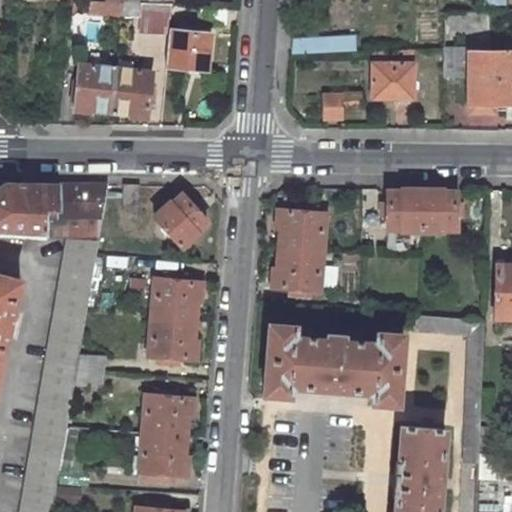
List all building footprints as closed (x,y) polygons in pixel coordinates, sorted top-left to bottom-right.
[(106,2),(90,1),(90,14),(105,15),(106,2)] [(106,2),(105,15),(121,15),(123,2),(106,2)] [(123,2),(121,15),(140,16),(139,31),(170,33),(170,30),(171,23),(172,4),(147,3),(123,2)] [(172,4),(171,23),(212,27),(214,7),(172,4)] [(167,66),(208,70),(211,33),(170,30),(170,33),(167,66)] [(291,38),(290,55),(357,53),(357,35),(291,38)] [(470,48),(444,48),(443,77),(469,77),(469,112),(495,113),(495,104),(511,103),(511,52),(470,52),(470,48)] [(413,62),(413,49),(372,51),(372,62),(371,62),(371,99),(414,99),(414,62),(413,62)] [(111,112),(115,68),(79,64),(74,110),(91,112),(91,110),(111,112)] [(130,116),(147,118),(152,72),(115,68),(111,112),(130,114),(130,116)] [(361,106),(361,95),(323,95),(324,118),(339,118),(339,106),(361,106)] [(0,234),(67,238),(99,240),(108,185),(5,184),(0,187),(0,234)] [(139,185),(124,185),(123,214),(138,214),(139,185)] [(457,191),(442,191),(442,188),(401,188),(401,190),(387,190),(387,203),(387,214),(387,228),(388,228),(401,228),(401,230),(409,230),(442,231),(442,228),(456,228),(457,214),(457,204),(457,191)] [(154,215),(182,246),(198,232),(196,230),(207,221),(198,211),(193,205),(182,193),(171,202),(170,201),(154,215)] [(198,211),(202,206),(197,201),(193,205),(198,211)] [(320,290),(326,213),(316,212),(296,210),(278,209),(277,228),(281,228),(277,268),(274,268),(272,287),(290,288),(310,289),(320,290)] [(388,228),(388,248),(409,248),(409,230),(401,230),(401,228),(388,228)] [(99,240),(67,238),(20,511),(51,511),(74,384),(79,355),(99,240)] [(511,264),(497,263),(494,317),(498,317),(511,317),(511,264)] [(0,361),(8,330),(12,332),(15,317),(11,316),(21,279),(0,273),(0,361)] [(154,278),(148,355),(158,356),(179,358),(196,359),(198,340),(194,340),(197,300),(201,300),(202,281),(185,280),(164,279),(154,278)] [(480,427),(484,320),(418,314),(417,330),(469,334),(464,462),(479,462),(479,453),(480,427)] [(398,403),(403,333),(378,332),(377,342),(344,339),(344,335),(327,334),(326,338),(293,336),(294,325),(268,324),(263,394),(289,395),(290,385),(373,391),(372,402),(398,403)] [(104,356),(79,355),(74,384),(103,386),(104,356)] [(145,394),(139,471),(149,472),(170,474),(187,475),(188,456),(184,456),(188,416),(191,416),(193,397),(176,396),(155,394),(145,394)] [(437,511),(444,429),(400,425),(397,461),(395,461),(393,498),(394,498),(393,511),(437,511)] [(480,427),(479,453),(504,458),(509,432),(480,427)] [(504,458),(479,453),(479,462),(478,478),(504,479),(504,458)]
